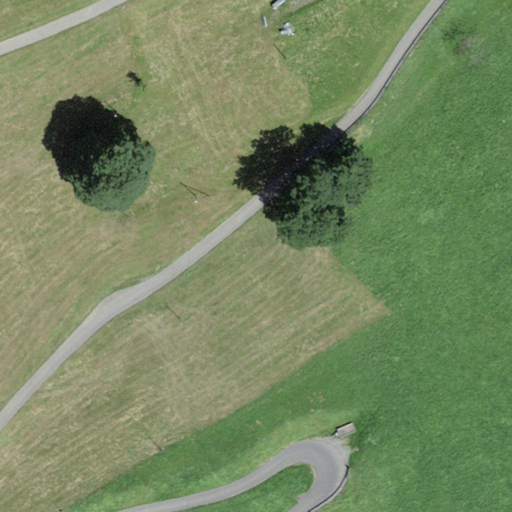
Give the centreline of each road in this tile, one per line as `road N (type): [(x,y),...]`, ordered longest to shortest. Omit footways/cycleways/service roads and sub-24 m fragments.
road 1 (unclassified): [(0,421),(103,316),(181,266),(361,110),(440,0)]
road 2 (unclassified): [(301,511),(336,474),(331,457),(311,452),(242,488),(156,511)]
